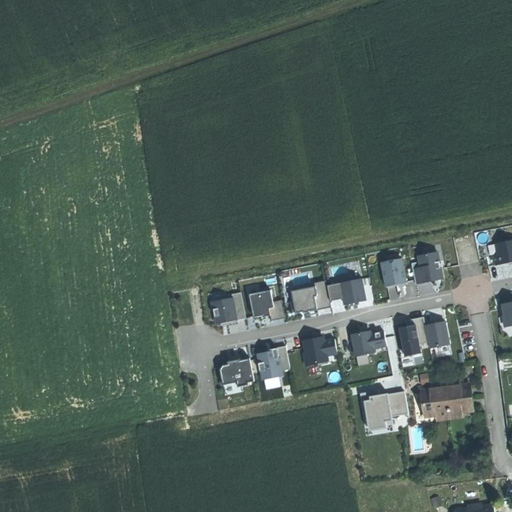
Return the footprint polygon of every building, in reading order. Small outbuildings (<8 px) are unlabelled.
[(511,240),(497,244),(499,254),(495,255),(497,265),(509,262),(509,265),(511,264),(511,240)] [(421,262),(412,263),(416,284),(435,281),(434,279),(437,278),(445,277),(442,263),(441,264),(438,252),(420,256),(421,262)] [(403,259),(382,263),(387,288),(396,286),(399,285),(399,284),(407,282),(403,259)] [(364,279),(328,286),(332,302),(332,301),(344,298),(345,303),(355,301),(355,303),(368,300),(364,279)] [(312,296),(315,310),(332,306),(332,307),(333,307),(332,302),(328,286),(327,280),(315,283),(316,286),(313,287),(315,295),(312,296)] [(310,311),(315,310),(312,296),(315,295),(313,287),(293,291),(295,301),(291,301),(293,312),(303,310),(304,313),(308,312),(310,312),(310,311)] [(260,295),(251,297),(255,317),(264,315),(264,317),(265,317),(264,313),(270,312),(271,315),(272,320),(286,318),(283,300),(274,302),(271,290),(259,292),(260,295)] [(233,298),(213,302),(217,324),(222,323),(229,321),(229,324),(239,322),(238,320),(247,318),(242,292),(233,294),(233,298)] [(511,302),(503,304),(505,315),(504,315),(506,327),(511,325),(511,302)] [(421,344),(430,342),(426,323),(424,317),(415,319),(416,325),(410,326),(401,328),(406,357),(422,353),(421,344)] [(434,321),(426,323),(430,342),(431,348),(451,344),(446,321),(439,323),(435,324),(434,321)] [(355,345),(357,356),(375,352),(375,349),(388,346),(385,331),(372,334),(371,332),(363,334),(363,332),(353,335),(355,345)] [(316,338),(305,340),(307,352),(305,353),(307,366),(319,363),(319,365),(329,363),(328,355),(339,353),(336,339),(325,341),(324,338),(316,340),(316,338)] [(268,352),(259,354),(261,363),(260,363),(261,371),(262,371),(264,380),(284,376),(283,371),(291,369),(287,346),(278,348),(278,350),(268,352)] [(239,360),(234,362),(234,363),(224,365),(221,369),(224,385),(238,382),(239,387),(250,385),(249,382),(255,381),(251,358),(239,360)] [(462,386),(435,389),(424,391),(427,416),(438,414),(438,413),(462,410),(462,412),(474,410),(471,385),(462,386)] [(392,416),(388,393),(388,391),(379,392),(379,389),(360,392),(362,403),(365,402),(369,429),(393,424),(392,416)] [(408,413),(405,390),(388,393),(392,416),(408,413)] [(415,393),(417,416),(425,415),(423,392),(415,393)] [(438,413),(438,414),(438,420),(451,419),(463,417),(462,412),(462,410),(438,413)]
